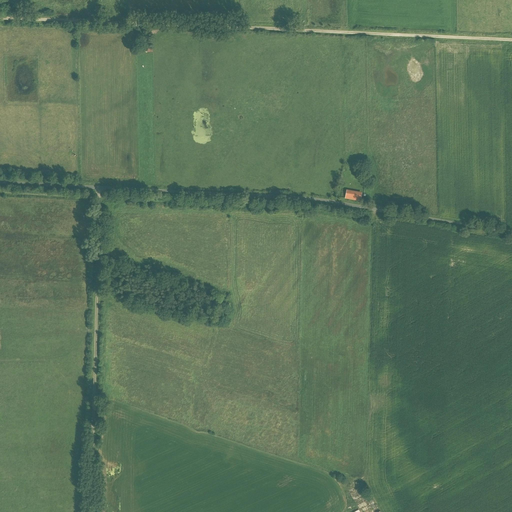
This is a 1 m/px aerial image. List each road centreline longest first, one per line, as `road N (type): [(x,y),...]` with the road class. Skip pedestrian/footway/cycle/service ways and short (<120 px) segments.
road 1 (unclassified): [(511,230),(317,198),(0,181)]
road 2 (track): [(0,17),(511,39)]
road 3 (track): [(99,186),(91,511)]
